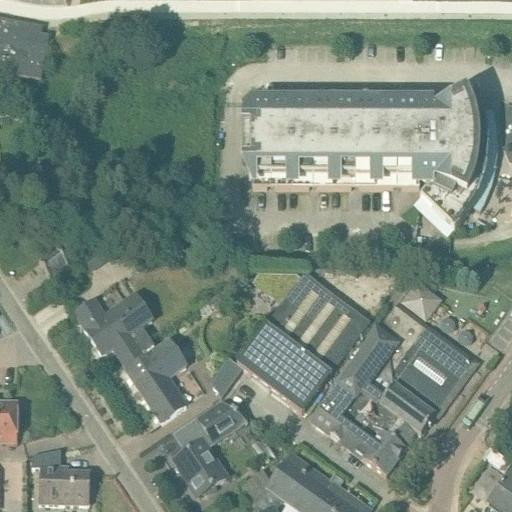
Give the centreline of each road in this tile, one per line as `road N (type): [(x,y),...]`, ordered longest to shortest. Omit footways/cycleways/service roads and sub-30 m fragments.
road 1 (residential): [(151,511),(0,291)]
road 2 (tertiary): [(444,511),(452,463),(511,372)]
